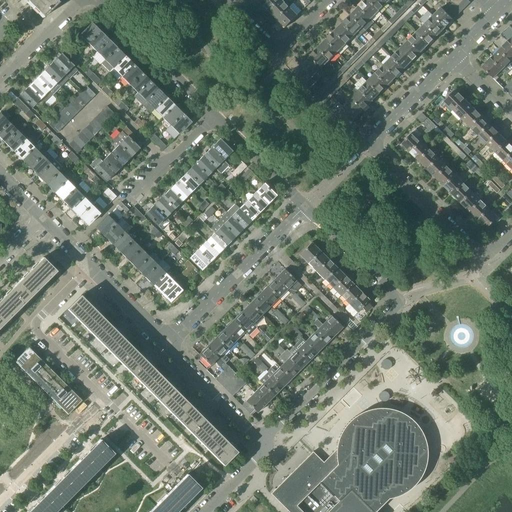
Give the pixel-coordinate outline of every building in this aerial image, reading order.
[(54,0),(18,0),(24,5),(26,3),(42,18),(57,3),(54,0)] [(263,0),(260,3),(268,11),(279,0),(263,0)] [(279,0),(268,11),(277,19),(289,7),(281,0),(279,0)] [(366,0),(365,0),(358,8),(370,19),(378,11),(366,0)] [(382,0),(366,0),(378,11),(386,3),(382,0)] [(467,0),(464,0),(457,7),(462,11),(470,3),(467,0)] [(422,6),(419,3),(413,9),(416,12),(422,6)] [(453,3),(449,7),(457,15),(462,11),(457,7),(453,3)] [(289,7),(277,19),(285,28),(297,16),(289,7)] [(403,7),(397,13),(400,16),(406,10),(403,7)] [(441,7),(433,16),(445,28),(453,19),(445,11),(441,7)] [(449,7),(445,11),(453,19),(457,15),(449,7)] [(350,15),(362,27),(365,31),(373,23),(370,19),(358,8),(350,15)] [(400,16),(397,13),(391,19),(394,22),(400,16)] [(409,13),(403,19),(406,22),(412,16),(409,13)] [(350,15),(341,24),(354,36),(362,27),(350,15)] [(433,16),(425,24),(437,36),(445,28),(433,16)] [(406,22),(403,19),(397,25),(400,28),(406,22)] [(80,36),(88,44),(100,32),(100,31),(100,32),(92,24),(92,23),(79,36),(80,36)] [(386,23),(380,29),(383,32),(389,26),(386,23)] [(341,24),(333,32),(345,44),(354,36),(341,24)] [(425,24),(416,33),(428,45),(437,36),(425,24)] [(383,32),(380,29),(374,35),(377,38),(383,32)] [(392,29),(386,35),(389,38),(395,32),(392,29)] [(88,44),(96,52),(108,40),(100,32),(88,44)] [(333,32),(325,40),(337,52),(345,44),(333,32)] [(416,33),(408,41),(420,53),(428,45),(416,33)] [(389,38),(386,35),(380,41),(383,45),(389,38)] [(104,60),(104,61),(116,48),(117,48),(116,48),(108,40),(96,52),(104,60)] [(325,40),(317,48),(329,60),(337,52),(325,40)] [(370,40),(364,46),(367,49),(373,43),(370,40)] [(408,41),(400,49),(412,61),(420,53),(408,41)] [(499,50),(498,50),(511,64),(511,46),(507,42),(501,48),(499,50),(498,50),(499,50)] [(367,49),(364,46),(358,52),(361,55),(367,49)] [(376,46),(370,52),(373,55),(379,49),(376,46)] [(63,52),(72,61),(76,57),(67,48),(63,52)] [(113,69),(125,57),(125,56),(124,56),(116,48),(104,61),(101,64),(109,72),(112,69),(113,69)] [(317,48),(309,57),(321,69),(329,60),(317,48)] [(400,49),(392,57),(404,69),(412,61),(400,49)] [(490,59),(501,70),(502,70),(507,75),(511,69),(511,64),(498,50),(493,56),(491,58),(490,58),(490,59)] [(373,55),(370,52),(364,58),(367,61),(373,55)] [(52,62),(52,63),(68,79),(77,71),(60,54),(60,55),(52,63),(52,62)] [(354,56),(348,62),(351,65),(357,59),(354,56)] [(121,77),(133,65),(132,64),(125,57),(113,69),(120,76),(120,77),(121,77)] [(309,57),(300,65),(312,77),(321,69),(309,57)] [(392,57),(383,65),(395,77),(404,69),(392,57)] [(501,70),(490,59),(484,65),(482,67),(481,67),(491,77),(493,79),(493,78),(501,70)] [(380,69),(375,73),(387,85),(395,77),(383,65),(379,61),(376,65),(380,69)] [(351,65),(348,62),(342,68),(345,71),(351,65)] [(359,62),(353,68),(357,71),(363,65),(359,62)] [(44,71),(56,83),(60,87),(68,79),(52,63),(44,71)] [(128,85),(129,85),(141,73),(141,72),(141,73),(133,65),(121,77),(129,85),(128,85)] [(312,77),(300,65),(292,73),(304,85),(312,77)] [(357,71),(353,68),(348,74),(351,77),(357,71)] [(36,79),(35,79),(48,91),(56,83),(44,71),(36,79)] [(88,77),(91,81),(96,85),(100,81),(95,76),(92,73),(88,77)] [(137,93),(149,81),(141,73),(129,85),(125,88),(130,93),(133,89),(137,93)] [(337,73),(331,79),(334,82),(340,76),(337,73)] [(375,73),(367,82),(379,94),(387,85),(375,73)] [(28,87),(27,87),(40,100),(44,104),(52,96),(48,91),(35,79),(28,87)] [(334,82),(331,79),(325,85),(328,88),(334,82)] [(343,79),(337,85),(340,88),(346,82),(343,79)] [(145,101),(157,89),(149,81),(137,93),(145,101)] [(367,82),(359,90),(371,102),(379,94),(367,82)] [(340,88),(337,85),(331,91),(334,94),(340,88)] [(86,86),(82,91),(90,99),(95,95),(86,86)] [(40,100),(27,87),(27,88),(19,95),(19,96),(31,108),(40,100)] [(355,94),(351,98),(363,110),(371,102),(359,90),(356,87),(353,91),(355,94)] [(154,110),(166,98),(166,97),(165,97),(157,89),(158,89),(157,89),(145,101),(145,102),(145,101),(153,109),(153,110),(154,110)] [(321,89),(315,95),(318,98),(324,92),(321,89)] [(443,102),(452,110),(464,98),(464,99),(458,93),(455,91),(456,90),(455,90),(446,100),(445,99),(443,102)] [(82,91),(78,95),(86,103),(90,99),(82,91)] [(78,95),(73,99),(82,108),(86,103),(78,95)] [(321,101),(324,104),(330,98),(327,95),(321,101)] [(13,102),(21,111),(25,107),(17,98),(13,102)] [(161,118),(162,118),(174,106),(174,105),(173,105),(166,98),(154,110),(161,117),(161,118)] [(351,98),(342,106),(354,118),(363,110),(351,98)] [(452,110),(460,119),(472,107),(466,101),(464,99),(464,98),(452,110)] [(73,99),(69,104),(77,112),(82,108),(73,99)] [(69,104),(65,108),(73,116),(77,112),(69,104)] [(106,106),(101,111),(110,120),(114,115),(106,106)] [(170,126),(182,114),(182,113),(182,114),(174,106),(162,118),(170,126),(169,126),(170,126)] [(354,118),(342,106),(334,115),(346,127),(354,118)] [(460,119),(469,127),(481,116),(481,115),(480,116),(475,110),(472,108),(473,107),(472,107),(460,119)] [(65,108),(60,112),(69,121),(73,116),(65,108)] [(101,111),(97,115),(106,124),(110,120),(101,111)] [(60,112),(56,116),(65,125),(69,121),(60,112)] [(0,131),(9,123),(1,115),(0,114),(0,131)] [(182,114),(170,126),(178,134),(190,122),(191,122),(190,121),(190,122),(182,114)] [(97,115),(93,119),(101,128),(106,124),(97,115)] [(409,153),(410,153),(422,141),(433,130),(436,127),(427,118),(426,119),(422,115),(419,119),(422,122),(422,123),(427,129),(418,138),(413,132),(401,144),(401,145),(402,144),(408,150),(410,152),(409,153)] [(56,116),(52,120),(61,129),(65,125),(56,116)] [(469,127),(477,136),(489,124),(483,118),(481,116),(469,127)] [(93,119),(89,124),(97,132),(101,128),(93,119)] [(61,129),(52,120),(48,125),(56,133),(61,129)] [(4,143),(5,143),(17,131),(9,123),(0,131),(0,138),(5,143),(4,143)] [(89,124),(85,128),(93,136),(97,132),(89,124)] [(477,136),(486,144),(498,132),(498,133),(492,127),(489,125),(490,124),(489,124),(477,136)] [(126,127),(121,131),(130,140),(134,136),(126,127)] [(433,130),(441,138),(444,135),(436,127),(433,130)] [(85,128),(80,132),(89,141),(93,136),(85,128)] [(13,151),(13,152),(25,140),(17,131),(5,143),(5,144),(5,143),(13,151)] [(113,140),(118,145),(130,157),(138,149),(139,149),(138,148),(130,140),(121,131),(113,140)] [(80,132),(76,137),(84,145),(89,141),(80,132)] [(486,144),(494,153),(506,141),(500,135),(498,133),(498,132),(486,144)] [(441,138),(450,147),(453,144),(444,135),(441,138)] [(142,144),(134,136),(130,140),(138,148),(142,144)] [(76,137),(72,140),(81,149),(84,145),(76,137)] [(157,138),(153,143),(161,151),(166,147),(157,138)] [(21,160),(33,148),(25,140),(13,152),(21,159),(21,160)] [(81,149),(72,140),(68,145),(76,153),(81,149)] [(211,148),(210,148),(223,160),(231,152),(219,140),(218,140),(219,140),(211,148)] [(416,159),(418,160),(430,149),(422,141),(410,153),(416,159)] [(494,153),(503,161),(511,152),(511,147),(509,144),(508,144),(506,142),(507,141),(506,141),(494,153)] [(450,147),(458,155),(462,152),(453,144),(450,147)] [(110,154),(122,166),(122,165),(130,157),(130,158),(130,157),(118,145),(110,153),(110,154)] [(29,168),(42,156),(33,148),(21,160),(29,168)] [(202,156),(215,169),(215,168),(222,160),(223,160),(210,148),(203,156),(202,156)] [(427,170),(439,158),(430,149),(418,160),(418,161),(418,162),(419,161),(425,167),(427,169),(427,170)] [(511,152),(503,161),(511,170),(511,169),(511,152)] [(104,160),(101,162),(113,174),(114,174),(114,173),(122,166),(110,154),(104,160)] [(38,176),(50,164),(42,156),(29,168),(30,168),(37,176),(38,176)] [(194,164),(206,177),(207,176),(206,176),(214,169),(215,169),(202,156),(194,164)] [(113,174),(101,162),(97,158),(89,166),(105,182),(106,182),(113,174)] [(435,178),(447,166),(439,158),(427,170),(433,176),(435,178)] [(45,184),(46,184),(58,172),(62,168),(54,160),(50,164),(38,176),(46,184),(45,184)] [(473,174),(475,172),(478,169),(470,160),(465,165),(473,174)] [(233,171),(238,175),(246,167),(242,163),(233,171)] [(83,173),(87,176),(91,172),(87,168),(83,164),(79,167),(84,172),(83,173)] [(186,172),(186,173),(198,185),(206,177),(194,164),(194,165),(186,172)] [(442,184),(444,186),(455,175),(447,166),(435,178),(435,179),(436,178),(442,184)] [(240,177),(244,182),(252,173),(248,169),(240,177)] [(54,192),(66,180),(58,172),(46,184),(46,185),(54,192)] [(178,181),(190,193),(198,185),(186,173),(178,181)] [(450,193),(452,195),(464,183),(455,175),(444,186),(444,187),(450,193)] [(62,201),(74,189),(66,180),(54,192),(54,193),(62,200),(62,201)] [(170,189),(169,189),(182,201),(190,193),(178,181),(177,181),(170,189)] [(459,201),(461,203),(472,192),(464,183),(452,195),(452,196),(453,195),(459,201)] [(255,192),(267,205),(267,204),(275,196),(275,197),(275,196),(263,184),(255,192)] [(70,209),(83,197),(86,194),(78,185),(74,189),(62,201),(70,209)] [(103,193),(111,201),(116,197),(107,188),(103,193)] [(161,197),(173,209),(174,209),(181,201),(182,201),(169,189),(162,197),(161,197)] [(247,200),(246,200),(259,213),(259,212),(267,205),(255,192),(254,192),(255,193),(247,200)] [(467,210),(469,212),(481,200),(472,192),(461,203),(460,204),(461,204),(467,210)] [(500,199),(503,202),(509,208),(511,204),(511,202),(504,194),(500,199)] [(78,217),(91,205),(83,197),(70,209),(71,209),(78,217)] [(153,205),(165,218),(165,217),(173,210),(173,209),(161,197),(153,205)] [(246,201),(239,209),(251,221),(258,213),(259,213),(246,200),(246,201)] [(477,221),(489,209),(481,200),(469,212),(469,213),(470,212),(476,218),(478,220),(477,221)] [(120,202),(117,205),(126,213),(129,211),(129,210),(120,202)] [(234,204),(226,213),(242,229),(243,229),(242,229),(250,221),(251,221),(239,209),(234,204)] [(91,205),(78,217),(79,217),(87,225),(86,225),(87,226),(99,213),(91,205)] [(165,218),(153,205),(153,206),(145,214),(145,213),(144,214),(157,226),(165,218)] [(129,211),(137,219),(141,215),(133,206),(129,210),(129,211)] [(489,209),(477,221),(478,221),(484,227),(486,229),(486,230),(496,220),(501,215),(498,211),(495,214),(489,209)] [(226,213),(218,221),(234,237),(242,229),(226,213)] [(103,236),(104,236),(116,224),(115,224),(107,216),(107,215),(95,228),(103,236)] [(210,229),(214,233),(226,246),(226,245),(234,237),(234,238),(234,237),(218,221),(210,229)] [(112,245),(124,233),(124,232),(123,232),(116,224),(104,236),(111,244),(112,245)] [(120,253),(132,241),(132,240),(124,233),(112,245),(120,253),(119,253),(120,253)] [(206,241),(205,241),(218,254),(218,253),(226,246),(214,233),(213,233),(214,234),(206,241)] [(128,261),(140,249),(132,241),(120,253),(128,261)] [(197,249),(197,250),(210,262),(217,254),(218,254),(205,241),(205,242),(198,250),(197,249)] [(299,255),(307,263),(319,252),(311,243),(299,255)] [(136,269),(153,253),(144,244),(140,249),(128,261),(136,269)] [(210,262),(197,250),(189,258),(201,270),(202,270),(201,270),(209,262),(210,262)] [(307,263),(316,272),(328,260),(319,252),(307,263)] [(145,277),(145,278),(157,265),(161,261),(153,253),(136,269),(144,277),(144,278),(145,277)] [(296,275),(299,272),(300,270),(285,254),(280,259),(296,275)] [(43,258),(0,300),(0,328),(57,272),(43,258)] [(191,264),(187,260),(183,264),(187,268),(191,264)] [(316,272),(324,280),(336,268),(328,260),(316,272)] [(191,264),(187,268),(195,277),(199,272),(191,264)] [(152,285),(152,286),(165,273),(164,273),(157,265),(145,278),(152,285)] [(324,280),(332,289),(344,276),(336,268),(324,280)] [(283,270),(275,278),(292,295),(290,297),(296,303),(299,299),(295,295),(297,293),(290,286),(295,281),(284,269),(283,270)] [(296,275),(304,283),(307,280),(299,272),(296,275)] [(161,294),(173,282),(173,281),(165,274),(165,273),(152,286),(153,286),(161,293),(160,294),(161,294)] [(332,289),(340,296),(352,284),(344,276),(332,289)] [(275,278),(267,287),(278,298),(284,291),(290,297),(292,295),(275,278)] [(304,283),(313,291),(315,289),(307,280),(304,283)] [(173,282),(161,294),(169,302),(181,290),(181,289),(181,290),(173,282)] [(340,296),(348,304),(360,292),(352,284),(340,296)] [(267,287),(258,295),(269,307),(278,298),(267,287)] [(313,291),(321,300),(324,297),(315,289),(313,291)] [(360,292),(348,304),(357,313),(361,308),(366,313),(371,307),(367,303),(369,301),(360,292)] [(258,295),(249,304),(261,315),(269,307),(258,295)] [(67,310),(211,454),(223,466),(237,452),(81,296),(67,310)] [(321,300),(329,308),(332,305),(324,297),(321,300)] [(299,299),(296,303),(301,308),(304,304),(299,299)] [(249,304),(241,312),(252,324),(261,315),(249,304)] [(329,308),(337,316),(340,313),(332,305),(329,308)] [(313,312),(307,307),(303,310),(309,316),(313,312)] [(273,314),(278,319),(282,316),(276,310),(273,314)] [(341,311),(340,313),(337,316),(345,324),(350,320),(341,311)] [(241,312),(233,321),(244,332),(248,336),(256,328),(252,324),(241,312)] [(318,329),(313,334),(324,345),(333,336),(322,325),(316,319),(318,318),(313,312),(309,316),(314,321),(312,323),(318,329)] [(282,316),(278,319),(284,325),(287,321),(282,316)] [(330,317),(322,325),(333,336),(341,328),(342,328),(330,316),(330,317)] [(53,321),(45,329),(85,371),(93,363),(53,321)] [(233,321),(224,329),(235,340),(244,332),(233,321)] [(286,327),(292,333),(296,329),(290,324),(286,327)] [(256,331),(261,336),(265,333),(259,327),(256,331)] [(224,329),(216,338),(227,349),(235,340),(224,329)] [(296,329),(292,333),(297,338),(301,335),(296,329)] [(265,333),(261,336),(267,342),(271,338),(265,333)] [(313,334),(305,342),(304,342),(315,354),(324,345),(313,334)] [(216,338),(207,346),(225,363),(228,360),(222,353),(227,349),(216,338)] [(296,350),(296,351),(307,362),(315,354),(304,342),(305,342),(301,338),(293,347),(296,350)] [(269,344),(275,350),(279,346),(273,341),(269,344)] [(239,348),(244,353),(248,350),(243,344),(239,348)] [(223,371),(226,375),(231,370),(225,363),(207,346),(199,354),(198,355),(201,358),(210,366),(215,361),(216,362),(215,363),(222,369),(222,370),(222,372),(223,371)] [(284,363),(279,368),(290,379),(299,370),(282,353),(284,351),(279,346),(275,350),(280,355),(278,357),(284,363)] [(81,400),(29,348),(28,348),(14,362),(67,414),(81,400)] [(286,349),(284,351),(282,353),(299,370),(307,362),(296,351),(292,355),(286,349)] [(248,350),(244,353),(250,359),(254,355),(248,350)] [(210,366),(201,358),(197,362),(206,370),(210,366)] [(252,361),(258,367),(262,363),(256,358),(252,361)] [(389,360),(388,360),(387,360),(386,360),(385,360),(384,360),(383,360),(383,361),(382,361),(382,362),(381,362),(381,363),(381,364),(381,365),(381,366),(381,367),(381,368),(382,368),(382,369),(383,369),(384,370),(385,370),(386,370),(387,370),(388,370),(388,369),(389,369),(390,368),(390,367),(391,367),(391,366),(391,365),(391,364),(391,363),(390,362),(389,361),(389,360)] [(262,363),(258,367),(263,372),(267,369),(262,363)] [(279,368),(270,376),(282,387),(290,379),(279,368)] [(219,384),(223,388),(231,380),(230,378),(233,375),(235,374),(231,370),(226,375),(227,376),(219,384)] [(215,379),(219,384),(227,376),(226,375),(223,371),(222,372),(215,379)] [(259,381),(262,384),(273,396),(282,387),(270,376),(267,373),(259,381)] [(223,388),(227,392),(236,384),(236,385),(241,380),(238,377),(236,378),(233,381),(231,380),(223,388)] [(241,380),(236,385),(240,388),(245,383),(241,380)] [(107,392),(164,450),(172,442),(116,383),(107,392)] [(236,384),(227,392),(232,396),(240,388),(236,385),(236,384)] [(262,384),(254,393),(265,404),(273,396),(262,384)] [(389,396),(388,395),(388,394),(387,393),(386,392),(385,392),(384,391),(383,391),(382,392),(381,392),(380,392),(380,393),(379,394),(379,395),(378,395),(378,396),(378,397),(378,398),(379,398),(379,399),(379,400),(380,400),(380,401),(381,401),(382,401),(382,402),(383,402),(384,402),(385,402),(385,401),(386,401),(387,400),(388,399),(388,398),(389,397),(389,396)] [(245,401),(254,410),(257,413),(257,412),(265,404),(254,393),(246,401),(245,401)] [(254,410),(245,401),(241,406),(249,414),(254,410)] [(375,511),(388,499),(391,499),(393,498),(396,497),(398,496),(401,495),(403,494),(406,492),(408,491),(410,489),(412,487),(414,485),(416,484),(417,481),(419,479),(420,477),(422,475),(423,472),(424,470),(425,467),(425,464),(426,462),(426,459),(426,456),(426,454),(426,451),(426,448),(426,446),(425,443),(424,440),(424,438),(422,435),(421,433),(420,430),(419,428),(417,426),(415,424),(413,422),(411,420),(409,418),(407,417),(405,415),(403,414),(400,413),(398,412),(395,411),(393,410),(390,409),(387,409),(385,408),(382,408),(379,408),(377,408),(374,409),(371,409),(369,410),(366,411),(363,412),(361,413),(359,414),(356,415),(354,417),(352,419),(350,420),(348,422),(346,424),(344,426),(343,429),(341,431),(340,433),(339,436),(338,438),(337,441),(336,443),(336,446),(335,449),(335,450),(323,462),(312,452),(270,494),(288,511),(375,511)] [(110,438),(115,443),(124,435),(119,429),(110,438)] [(100,440),(90,450),(27,511),(55,511),(114,454),(100,440)] [(167,494),(156,504),(148,511),(176,511),(201,488),(187,474),(168,493),(167,494)]
